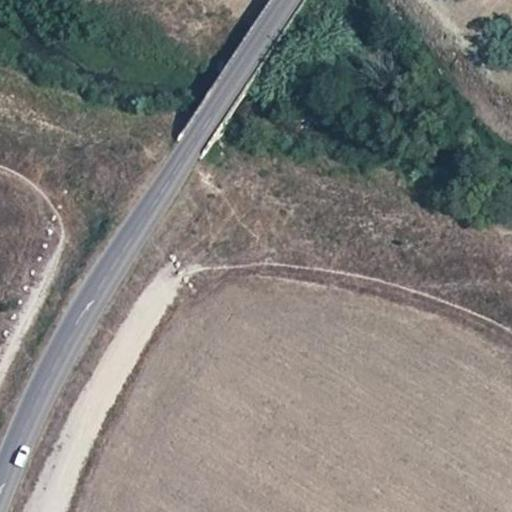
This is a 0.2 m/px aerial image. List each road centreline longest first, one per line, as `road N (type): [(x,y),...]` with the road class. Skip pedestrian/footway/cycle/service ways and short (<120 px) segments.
road 1 (tertiary): [(293,0),(83,311),(21,428),(0,489)]
road 2 (track): [(0,371),(80,193),(0,138)]
road 3 (track): [(172,185),(0,96)]
